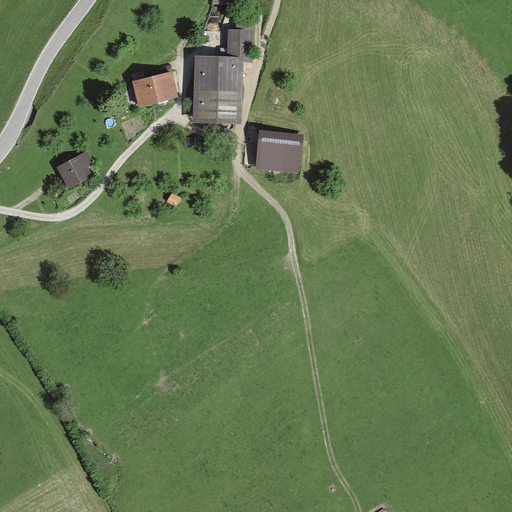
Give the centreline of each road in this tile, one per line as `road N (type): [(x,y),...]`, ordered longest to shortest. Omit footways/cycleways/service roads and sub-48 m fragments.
road 1 (track): [(359,511),(333,458),(294,239),(278,203),(238,164),(231,140),(277,0)]
road 2 (tertiary): [(89,0),(52,47),(0,151)]
